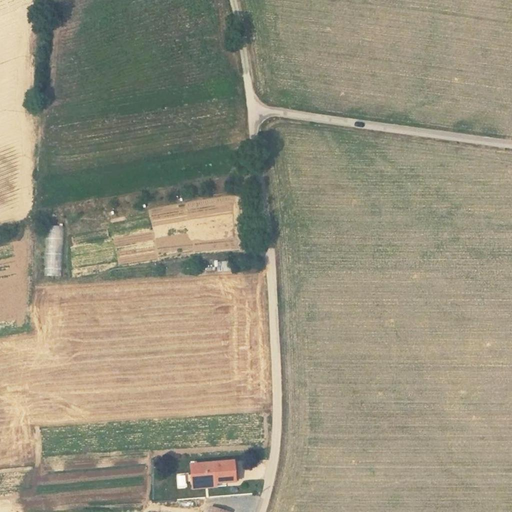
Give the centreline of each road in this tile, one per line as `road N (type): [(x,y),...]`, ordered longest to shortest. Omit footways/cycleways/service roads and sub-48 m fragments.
road 1 (unclassified): [(261,511),(277,412),(254,109)]
road 2 (unclassified): [(511,143),(254,109)]
